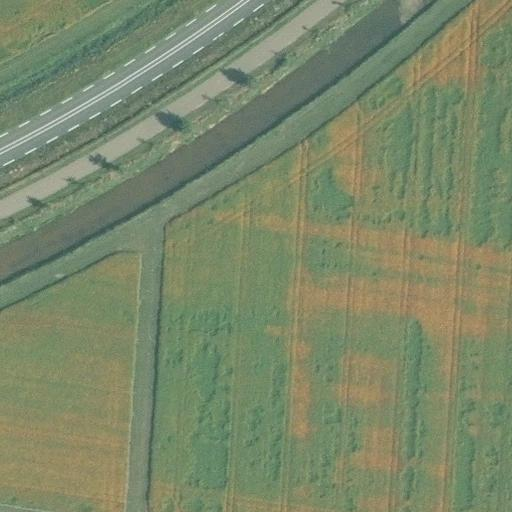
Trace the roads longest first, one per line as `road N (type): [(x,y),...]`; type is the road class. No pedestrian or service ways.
road 1 (unclassified): [(0,208),(170,112),(333,0)]
road 2 (secondary): [(0,152),(245,0)]
